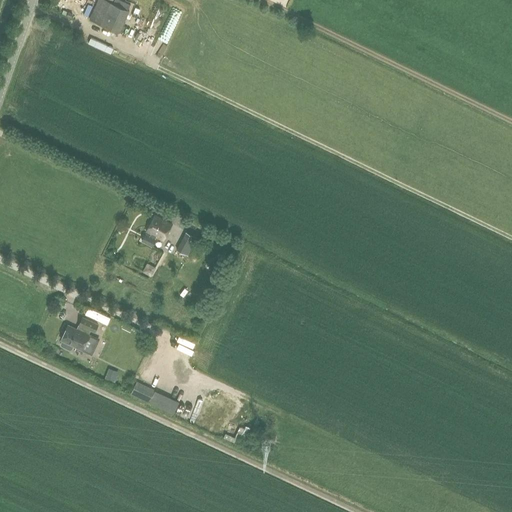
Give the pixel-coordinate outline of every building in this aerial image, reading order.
[(107,0),(97,0),(88,19),(119,33),(130,10),(107,0)] [(154,27),(159,29),(163,19),(158,17),(154,27)] [(154,215),(146,231),(163,239),(171,223),(154,215)] [(188,255),(197,237),(185,231),(176,248),(188,255)] [(155,238),(145,232),(141,240),(152,246),(156,239),(155,238)] [(71,347),(73,344),(83,348),(90,333),(88,332),(91,328),(95,330),(98,322),(83,315),(79,323),(81,323),(78,328),(68,323),(61,338),(63,339),(61,342),(62,344),(70,348),(71,347)] [(178,342),(193,347),(195,341),(180,336),(178,342)] [(131,393),(149,402),(155,389),(137,380),(131,393)] [(163,393),(161,398),(169,401),(173,393),(169,392),(168,395),(163,393)]
